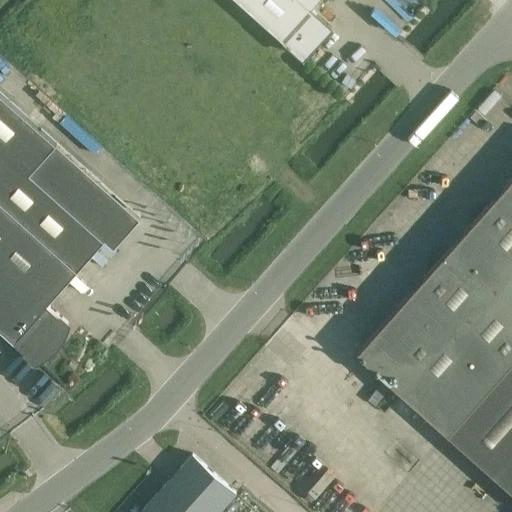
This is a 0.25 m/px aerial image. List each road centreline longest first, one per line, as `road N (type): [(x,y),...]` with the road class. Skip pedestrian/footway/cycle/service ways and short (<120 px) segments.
road 1 (unclassified): [(170,402),(511,19)]
road 2 (unknown): [(315,361),(511,145)]
road 3 (unknown): [(315,361),(478,511)]
road 4 (unknown): [(233,331),(154,263),(122,274),(84,331)]
road 5 (unclassified): [(26,511),(170,402)]
road 6 (unclassified): [(292,511),(170,402)]
